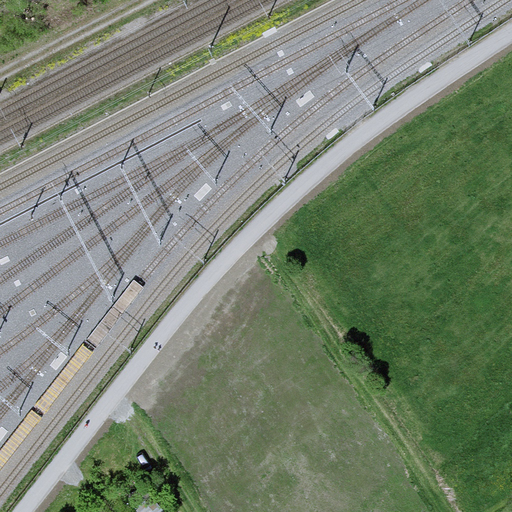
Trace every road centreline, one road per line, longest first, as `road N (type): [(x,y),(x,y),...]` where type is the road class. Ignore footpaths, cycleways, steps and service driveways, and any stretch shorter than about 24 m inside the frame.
road 1 (unclassified): [(22,511),(260,224),(352,143),(511,31)]
road 2 (track): [(0,79),(151,0)]
